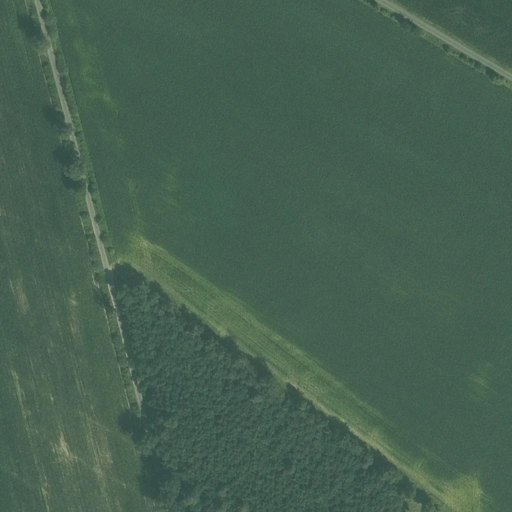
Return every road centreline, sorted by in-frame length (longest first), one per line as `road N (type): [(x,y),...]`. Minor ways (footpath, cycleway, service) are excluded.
road 1 (unclassified): [(37,0),(171,511)]
road 2 (unclassified): [(380,0),(511,76)]
